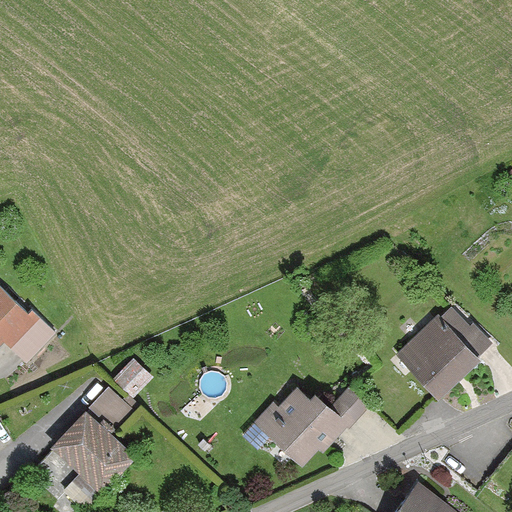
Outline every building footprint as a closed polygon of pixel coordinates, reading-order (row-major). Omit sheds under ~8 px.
[(0,286),(0,341),(2,340),(18,355),(49,322),(33,307),(28,313),(0,286)] [(439,397),(492,343),(450,301),(396,355),(439,397)] [(49,447),(78,475),(65,488),(89,511),(140,459),(115,435),(137,412),(108,385),(49,447)] [(273,401),(255,421),(305,464),(317,450),(323,455),(351,423),(355,426),(369,410),(346,390),(332,406),(313,390),(308,395),(297,385),(279,406),(273,401)] [(457,511),(415,479),(390,511),(457,511)]
